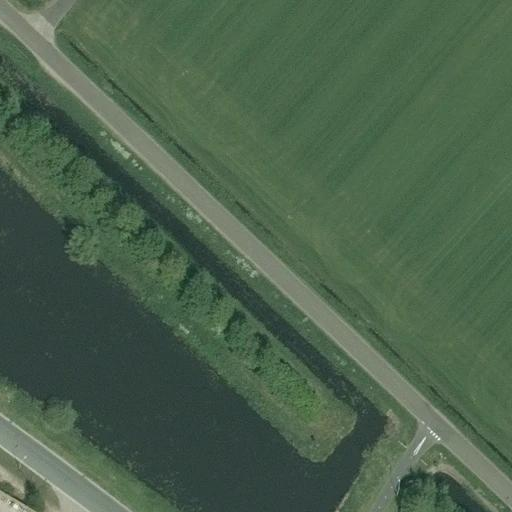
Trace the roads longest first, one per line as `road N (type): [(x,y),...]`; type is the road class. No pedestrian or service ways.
road 1 (unclassified): [(511,495),(0,9)]
road 2 (unclassified): [(0,431),(110,511)]
